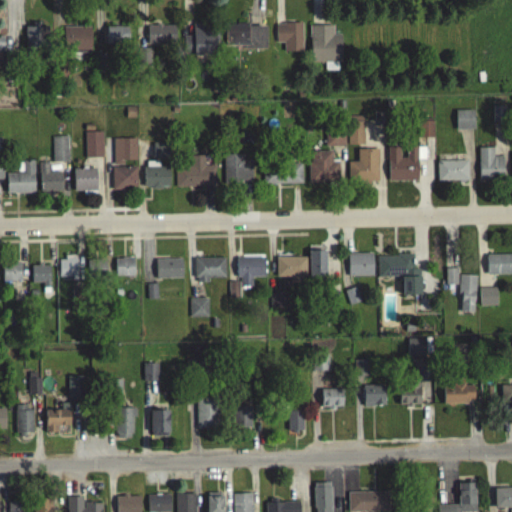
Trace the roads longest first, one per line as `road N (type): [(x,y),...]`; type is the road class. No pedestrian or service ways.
road 1 (residential): [(511,214),(0,229)]
road 2 (residential): [(511,452),(0,465)]
